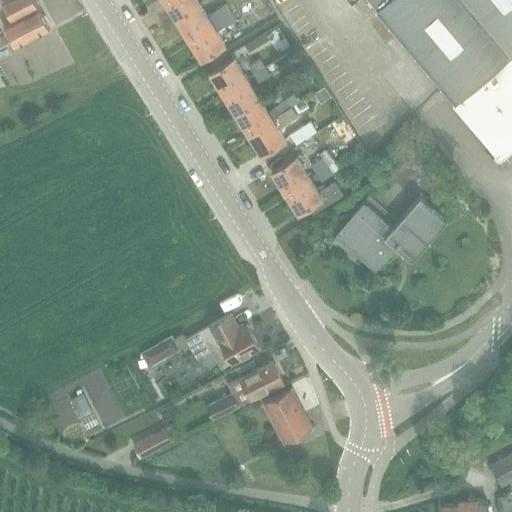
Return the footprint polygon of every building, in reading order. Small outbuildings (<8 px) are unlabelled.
[(15,46),(49,28),(33,0),(4,0),(2,1),(12,19),(3,24),(15,46)] [(199,3),(197,0),(162,0),(174,18),(199,3)] [(511,0),(370,0),(478,127),(498,152),(511,140),(511,0)] [(187,38),(230,12),(225,3),(207,15),(199,3),(174,18),(187,38)] [(225,44),(217,32),(246,13),(241,5),(230,12),(187,38),(200,59),(225,44)] [(222,93),(247,78),(234,57),(209,73),(222,93)] [(254,73),(265,66),(260,58),(248,65),(254,73)] [(254,73),(259,82),(271,75),(265,66),(254,73)] [(235,114),(259,98),(247,78),(222,93),(235,114)] [(293,93),(274,105),(279,113),(279,114),(291,106),(298,101),(293,93)] [(247,134),(272,118),(259,98),(235,114),(247,134)] [(285,139),(278,127),(297,115),(291,106),(272,118),(247,134),(260,155),(285,139)] [(310,121),(290,133),(296,144),(316,131),(310,121)] [(397,130),(385,138),(402,165),(415,158),(397,130)] [(284,192),(309,177),(295,155),(271,171),(284,192)] [(434,155),(424,168),(434,176),(445,163),(434,155)] [(316,172),(327,165),(322,156),(310,163),(316,172)] [(334,160),(327,165),(332,172),(339,168),(334,160)] [(321,181),(333,173),(332,172),(327,165),(316,172),(321,181)] [(335,180),(318,191),(309,177),(284,192),(297,213),(308,205),(313,213),(343,194),(335,180)] [(408,257),(444,217),(420,195),(392,226),(363,201),(335,233),(375,268),(395,245),(408,257)] [(247,323),(238,328),(230,312),(209,323),(210,324),(185,337),(196,357),(210,350),(220,368),(231,362),(230,362),(259,346),(247,323)] [(154,346),(143,352),(150,365),(162,359),(154,346)] [(238,373),(255,364),(252,359),(235,368),(238,373)] [(228,409),(283,382),(272,360),(226,383),(231,392),(205,405),(211,418),(228,409)] [(68,393),(77,409),(88,403),(80,386),(68,393)] [(283,441),(311,426),(291,387),(263,401),(283,441)] [(141,456),(174,439),(167,426),(134,443),(141,456)] [(501,484),(511,477),(511,451),(489,464),(501,484)] [(487,511),(487,503),(478,504),(477,499),(459,500),(459,503),(442,505),(442,511),(487,511)]
